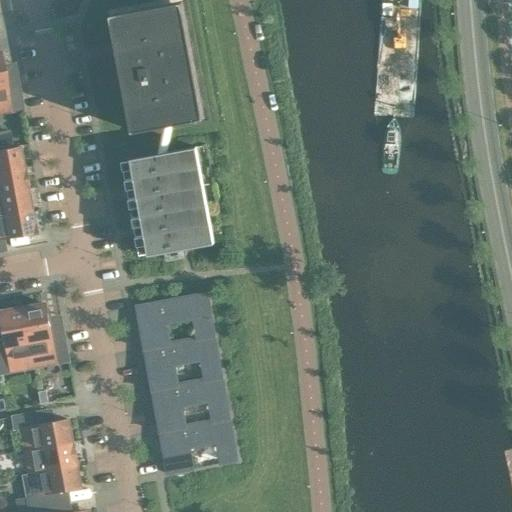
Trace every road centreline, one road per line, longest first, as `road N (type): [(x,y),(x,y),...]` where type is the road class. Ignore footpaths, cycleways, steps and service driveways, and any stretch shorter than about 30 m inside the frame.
road 1 (residential): [(132,511),(84,255)]
road 2 (secondary): [(511,257),(474,0)]
road 3 (residential): [(84,255),(36,0)]
